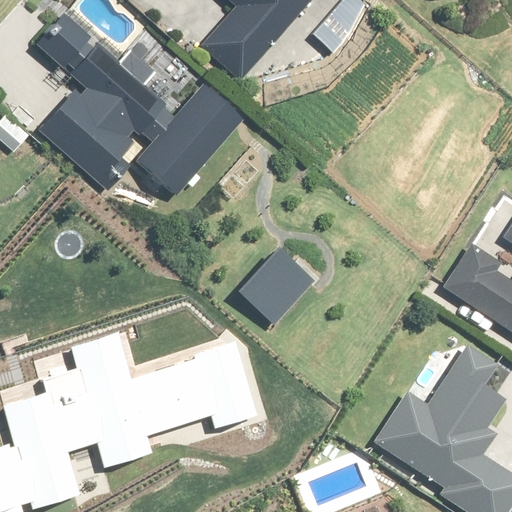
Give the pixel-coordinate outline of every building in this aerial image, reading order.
[(228,0),(237,7),(201,47),(241,83),(315,0),(228,0)] [(368,2),(363,0),(348,0),(339,17),(354,25),(368,2)] [(119,183),(132,168),(122,160),(143,136),(152,144),(136,164),(178,200),(248,116),(206,80),(174,118),(165,110),(167,107),(143,87),(156,72),(133,53),(120,67),(64,20),(57,27),(53,23),(39,40),(44,44),(40,49),(83,85),(42,134),(102,184),(109,175),(119,183)] [(511,331),(511,231),(506,241),(511,244),(511,280),(499,272),(502,267),(469,246),(443,287),(511,331)] [(275,325),(315,281),(279,248),(238,292),(275,325)] [(216,430),(258,416),(234,343),(195,356),(196,359),(132,381),(116,333),(71,348),(78,368),(42,380),(46,393),(1,408),(13,443),(0,447),(0,511),(23,511),(21,505),(32,501),(35,508),(81,493),(67,453),(97,443),(106,468),(153,452),(147,436),(210,415),(216,430)] [(506,511),(511,504),(511,472),(485,454),(498,435),(489,428),(508,400),(484,384),(498,364),(470,345),(429,404),(409,391),(371,446),(467,511),(506,511)]
